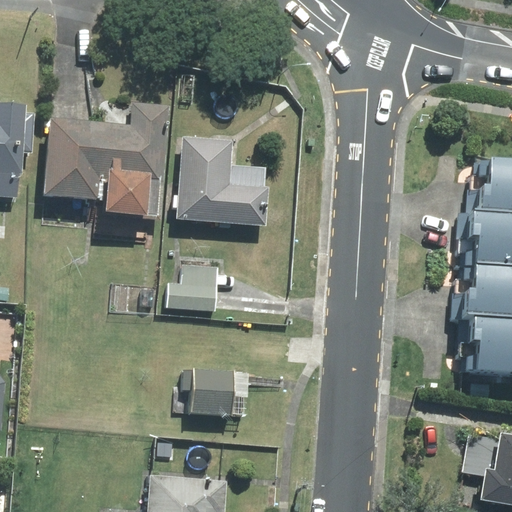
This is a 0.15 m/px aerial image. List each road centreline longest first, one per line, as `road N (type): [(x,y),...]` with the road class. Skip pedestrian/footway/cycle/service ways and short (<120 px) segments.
road 1 (unclassified): [(342,511),(375,24)]
road 2 (secondary): [(511,61),(375,24)]
